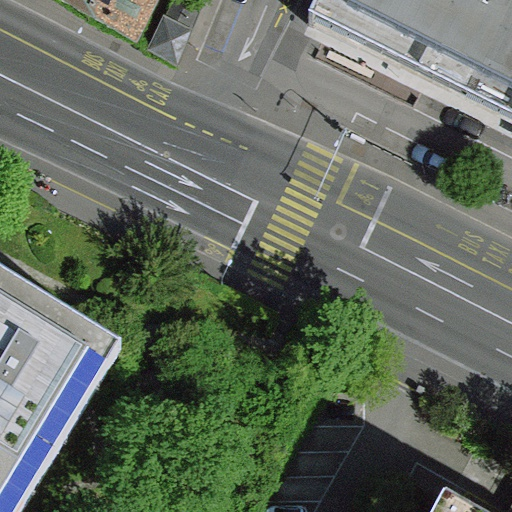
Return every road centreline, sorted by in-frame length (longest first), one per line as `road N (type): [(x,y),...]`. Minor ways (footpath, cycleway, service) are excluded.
road 1 (primary): [(194,167),(511,322)]
road 2 (primary): [(0,73),(194,167)]
road 3 (residential): [(271,0),(194,167)]
